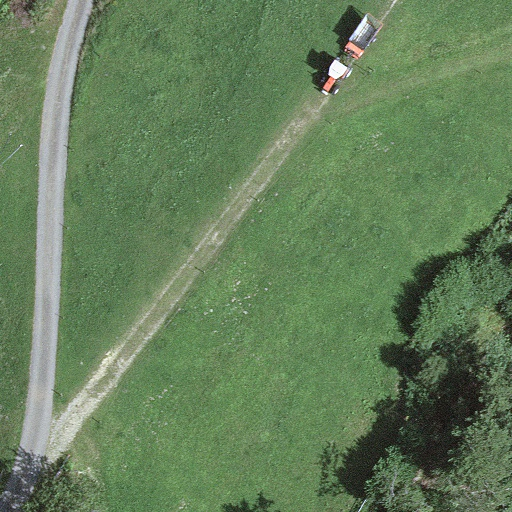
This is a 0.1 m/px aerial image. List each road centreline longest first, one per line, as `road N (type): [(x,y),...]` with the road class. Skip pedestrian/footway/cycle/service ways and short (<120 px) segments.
road 1 (track): [(83,0),(60,77),(30,462)]
road 2 (track): [(30,462),(299,121)]
